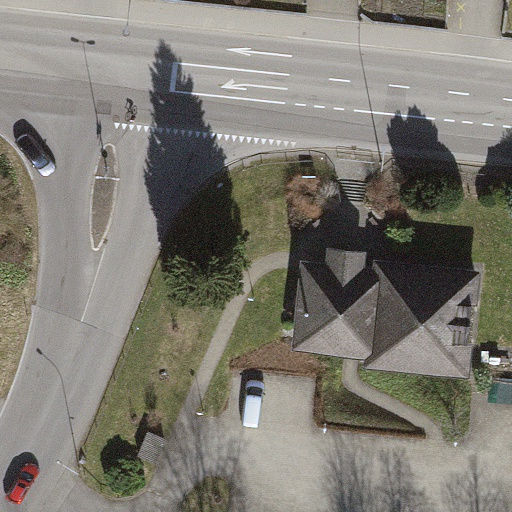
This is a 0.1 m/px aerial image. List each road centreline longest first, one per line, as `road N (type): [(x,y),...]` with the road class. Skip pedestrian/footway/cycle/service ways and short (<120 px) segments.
road 1 (residential): [(0,507),(53,412),(75,352),(120,75)]
road 2 (primary): [(511,122),(120,75)]
road 3 (primary): [(120,75),(0,60)]
